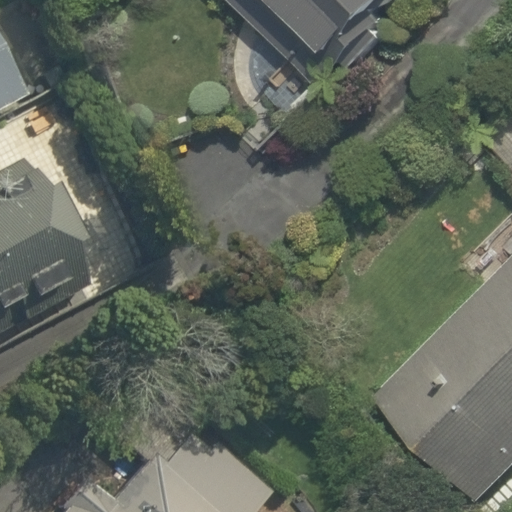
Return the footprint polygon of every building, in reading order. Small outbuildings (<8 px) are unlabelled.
[(223,0),(314,89),(368,35),(357,24),(380,0),(223,0)] [(0,106),(22,94),(0,55),(0,106)] [(0,335),(72,299),(57,271),(124,236),(57,106),(0,135),(0,335)] [(511,149),(487,174),(511,198),(511,149)] [(511,476),(511,251),(367,408),(479,511),(511,476)] [(234,511),(261,485),(162,390),(45,511),(234,511)]
